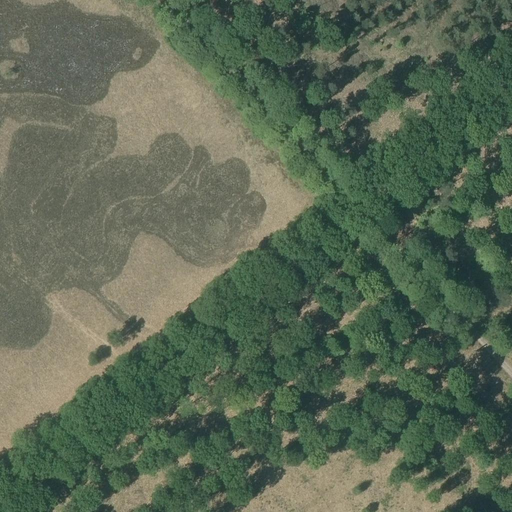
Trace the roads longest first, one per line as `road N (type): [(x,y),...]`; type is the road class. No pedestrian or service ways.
road 1 (track): [(0,509),(511,81)]
road 2 (track): [(164,0),(511,372)]
